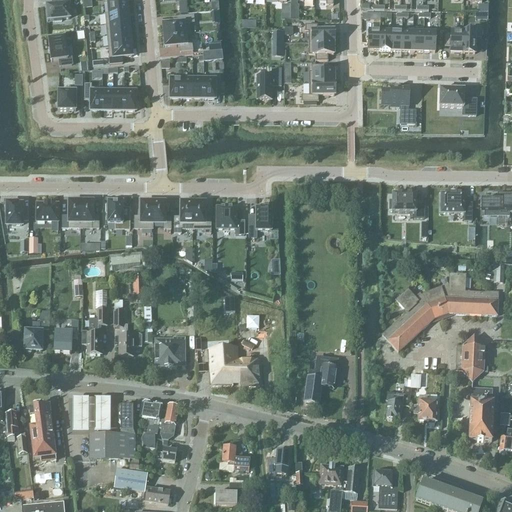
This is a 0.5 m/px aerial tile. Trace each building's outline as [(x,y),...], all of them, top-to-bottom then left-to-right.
[(69,7),(68,0),(52,0),(53,7),(45,8),(46,22),(52,21),(53,23),(60,23),(60,21),(68,20),(67,7),(69,7)] [(82,0),(82,8),(91,8),(91,0),(82,0)] [(109,16),(128,14),(127,2),(117,3),(116,0),(103,0),(104,5),(108,5),(109,15),(109,16)] [(109,16),(109,15),(105,15),(106,27),(129,25),(129,24),(128,14),(109,16)] [(164,36),(164,37),(191,35),(190,24),(194,24),(193,17),(177,18),(177,25),(163,26),(163,28),(163,29),(164,35),(164,36)] [(106,27),(107,38),(130,36),(130,35),(129,25),(106,27)] [(317,26),(305,26),(305,33),(308,33),(308,45),(334,44),(333,32),(317,32),(317,26)] [(463,30),(462,55),(475,55),(475,39),(481,39),(482,27),(475,27),(475,30),(463,30)] [(379,29),(379,33),(380,33),(379,52),(390,53),(391,34),(391,30),(379,29)] [(462,55),(463,30),(451,29),(451,36),(445,36),(444,48),(450,48),(450,54),(462,55)] [(413,34),(413,30),(401,30),(401,34),(402,34),(401,53),(412,53),(413,34)] [(423,31),(423,35),(424,35),(423,54),(435,54),(435,31),(423,31)] [(368,52),(379,52),(380,33),(379,33),(368,33),(368,52)] [(401,34),(391,34),(390,53),(401,53),(402,34),(401,34)] [(412,53),(423,54),(424,35),(423,35),(413,34),(412,53)] [(191,35),(164,37),(164,39),(165,45),(165,46),(165,48),(179,47),(180,54),(192,52),(191,35)] [(107,38),(108,49),(131,47),(130,37),(130,36),(107,38)] [(51,63),(59,62),(60,68),(72,66),(71,59),(67,60),(64,39),(48,41),(51,63)] [(208,44),(208,53),(221,52),(221,44),(208,44)] [(308,57),(315,57),(315,63),(328,63),(328,56),(334,56),(334,44),(308,45),(308,57)] [(131,47),(108,49),(110,66),(122,65),(122,59),(132,58),(131,47)] [(309,85),(334,85),(334,73),(328,73),(328,67),(311,67),(311,73),(309,73),(309,85)] [(84,81),(93,82),(94,72),(84,71),(84,81)] [(272,102),(272,89),(281,89),(281,71),(271,71),(271,78),(257,78),(256,101),(272,102)] [(181,82),(182,82),(182,78),(170,78),(170,100),(181,100),(181,82)] [(203,78),(203,82),(203,101),(215,101),(215,91),(217,91),(217,83),(215,83),(215,78),(203,78)] [(191,101),(192,101),(192,82),(182,82),(181,82),(181,100),(191,101)] [(203,82),(192,82),(192,101),(193,101),(203,101),(203,82)] [(102,94),(102,90),(91,90),(91,85),(84,85),(84,102),(90,102),(90,112),(102,113),(102,94)] [(318,97),(334,97),(334,85),(309,85),(309,97),(302,97),(302,104),(318,103),(318,97)] [(76,112),(76,108),(82,108),(82,88),(75,88),(75,93),(58,93),(58,112),(76,112)] [(400,108),(408,108),(408,90),(398,90),(398,89),(397,89),(397,90),(394,90),(394,89),(393,89),(391,89),(391,92),(382,92),(382,107),(390,107),(390,109),(399,110),(399,108),(400,108)] [(123,90),(123,94),(124,94),(124,113),(135,113),(135,90),(123,90)] [(439,108),(439,109),(440,109),(462,109),(462,117),(476,118),(476,101),(467,101),(467,103),(463,102),(464,101),(464,92),(464,91),(463,91),(455,91),(449,91),(440,91),(440,92),(439,108)] [(102,94),(102,113),(111,113),(113,113),(113,94),(102,94)] [(124,94),(123,94),(113,94),(113,113),(114,113),(124,113),(124,94)] [(407,112),(407,126),(415,126),(415,112),(407,112)] [(440,214),(440,215),(441,215),(464,215),(464,223),(471,223),(472,205),(465,205),(465,196),(465,195),(464,195),(456,195),(456,194),(455,194),(455,195),(451,195),(451,194),(450,194),(450,195),(441,195),(441,194),(441,195),(440,214)] [(484,201),(484,213),(497,213),(497,218),(509,218),(509,213),(511,213),(511,201),(511,195),(497,195),(497,201),(484,201)] [(390,203),(389,212),(392,212),(392,213),(392,214),(393,214),(414,214),(414,220),(424,220),(424,206),(416,206),(416,197),(416,196),(415,196),(407,196),(406,196),(402,196),(401,196),(393,196),(392,196),(392,197),(392,203),(390,203)] [(62,230),(80,230),(81,203),(79,203),(78,203),(72,203),(71,203),(69,203),(68,218),(62,218),(62,230)] [(92,218),(92,214),(93,204),(90,204),(90,203),(89,203),(89,204),(83,203),(81,203),(80,230),(99,231),(99,218),(92,218)] [(107,226),(121,226),(121,232),(129,232),(129,219),(123,219),(123,205),(123,204),(122,204),(108,204),(108,203),(108,204),(108,206),(106,206),(106,214),(108,214),(107,226)] [(36,223),(58,223),(58,205),(50,205),(50,204),(49,204),(45,204),(44,204),(44,205),(36,205),(36,223)] [(152,225),(153,204),(151,204),(150,204),(144,204),(143,204),(141,204),(140,218),(134,218),(134,231),(153,231),(153,225),(152,225)] [(152,225),(153,225),(164,225),(164,231),(171,231),(171,219),(164,219),(165,204),(162,204),(161,204),(155,204),(153,204),(152,225)] [(181,231),(192,231),(193,204),(191,204),(190,204),(184,204),(183,204),(181,204),(180,219),(174,219),(174,235),(181,235),(181,231)] [(193,204),(192,231),(204,231),(204,235),(211,236),(211,219),(204,219),(205,204),(202,204),(201,204),(195,204),(193,204)] [(7,205),(7,227),(22,227),(22,223),(28,223),(28,210),(22,210),(22,206),(17,206),(17,205),(7,205)] [(225,209),(216,209),(216,231),(235,231),(235,237),(244,237),(244,223),(236,223),(236,209),(228,209),(227,209),(225,209)] [(273,211),(271,211),(271,210),(271,209),(270,209),(261,209),(260,209),(260,210),(256,210),(256,220),(249,220),(248,240),(256,240),(256,233),(271,233),(271,219),(273,219),(273,211)] [(132,247),(140,247),(139,233),(131,233),(132,247)] [(37,240),(29,240),(29,256),(37,256),(37,240)] [(184,247),(184,259),(193,259),(193,247),(184,247)] [(111,260),(111,267),(140,264),(139,257),(111,260)] [(494,285),(503,285),(504,267),(490,266),(490,273),(494,273),(494,285)] [(432,293),(441,318),(448,316),(497,318),(498,294),(484,293),(484,294),(470,293),(465,292),(466,277),(449,276),(448,287),(442,286),(441,289),(432,293)] [(133,278),(134,298),(143,297),(142,277),(133,278)] [(81,297),(80,280),(72,280),(73,297),(81,297)] [(441,318),(432,293),(422,296),(419,294),(415,299),(408,291),(395,303),(406,315),(392,327),(382,336),(398,354),(434,321),(441,318)] [(87,336),(87,335),(85,334),(82,334),(82,333),(81,333),(81,347),(87,347),(87,357),(101,357),(101,336),(100,336),(100,328),(106,328),(106,311),(106,294),(95,294),(95,311),(97,311),(97,322),(90,322),(90,336),(87,336)] [(31,333),(25,332),(24,352),(41,353),(42,332),(49,332),(49,314),(40,313),(39,325),(32,324),(31,333)] [(119,359),(133,359),(133,349),(141,349),(141,337),(140,337),(139,336),(135,336),(133,337),(132,337),(132,338),(127,338),(127,329),(122,329),(122,313),(113,313),(113,330),(119,330),(119,338),(119,359)] [(246,330),(258,331),(259,318),(246,318),(246,330)] [(55,340),(54,354),(71,355),(71,341),(78,341),(78,323),(72,322),(71,334),(55,333),(55,340)] [(154,334),(154,369),(185,369),(185,343),(185,341),(162,341),(162,334),(154,334)] [(461,373),(472,385),(483,375),(488,375),(488,369),(484,369),(485,354),(489,354),(489,349),(483,349),(474,338),(462,348),(457,348),(456,372),(461,373)] [(237,350),(207,352),(209,388),(232,388),(232,385),(239,386),(239,388),(262,388),(260,362),(252,362),(252,360),(237,361),(237,350)] [(334,391),(338,361),(320,359),(317,376),(308,375),(304,404),(318,407),(321,389),(334,391)] [(412,376),(411,389),(427,389),(428,374),(419,374),(419,376),(412,376)] [(404,396),(387,394),(386,403),(388,403),(385,420),(387,420),(388,422),(392,423),(393,421),(399,422),(400,417),(402,417),(403,408),(409,409),(411,389),(405,388),(404,396)] [(491,443),(493,405),(492,405),(492,391),(486,390),(472,390),(471,404),(470,404),(468,442),(491,443)] [(418,408),(414,408),(414,417),(418,417),(418,422),(428,423),(428,426),(435,426),(435,423),(436,423),(437,403),(437,397),(429,397),(429,398),(419,397),(419,402),(418,402),(418,408)] [(72,399),(72,433),(110,432),(110,399),(72,399)] [(158,431),(160,421),(162,409),(163,408),(160,405),(159,406),(155,405),(153,407),(152,407),(151,407),(149,404),(145,403),(145,402),(141,404),(142,405),(139,419),(148,421),(147,425),(148,427),(147,434),(142,437),(143,449),(144,449),(155,451),(155,436),(157,437),(158,431)] [(33,460),(55,458),(56,458),(49,406),(42,407),(33,408),(29,409),(30,416),(34,416),(35,427),(29,428),(33,460)] [(89,436),(89,463),(121,462),(121,461),(135,462),(135,408),(129,408),(129,406),(127,406),(126,406),(125,408),(120,408),(120,436),(89,436)] [(160,421),(158,431),(161,431),(160,435),(158,435),(157,442),(168,442),(169,437),(173,438),(176,425),(178,424),(179,421),(177,419),(179,409),(167,406),(165,421),(160,421)] [(17,414),(14,414),(14,413),(12,412),(9,412),(7,414),(7,415),(5,415),(7,439),(7,443),(14,443),(14,430),(18,430),(17,414)] [(499,427),(509,428),(510,416),(500,415),(499,427)] [(505,455),(506,454),(511,455),(511,431),(507,431),(506,437),(501,436),(498,453),(500,454),(501,454),(501,455),(505,455)] [(27,456),(25,439),(17,440),(19,456),(27,456)] [(234,466),(234,470),(249,471),(249,462),(242,461),(242,455),(236,454),(236,449),(223,448),(221,465),(234,466)] [(175,465),(177,452),(164,450),(163,456),(158,455),(156,462),(161,463),(175,465)] [(277,453),(275,470),(281,470),(281,477),(287,477),(289,454),(277,453)] [(234,466),(221,465),(219,465),(219,471),(221,472),(233,473),(234,470),(234,466)] [(341,505),(342,494),(343,484),(342,484),(344,468),(320,466),(318,486),(335,488),(335,492),(330,491),(328,511),(340,511),(341,505)] [(343,484),(342,494),(353,495),(353,486),(359,486),(360,470),(348,469),(346,484),(343,484)] [(116,471),(114,488),(113,490),(144,494),(145,491),(146,485),(147,475),(116,471)] [(374,472),(372,488),(372,489),(379,489),(378,511),(393,511),(396,511),(398,489),(393,489),(393,473),(374,472)] [(423,482),(421,488),(415,503),(441,511),(479,511),(482,504),(423,482)] [(242,488),(229,488),(229,494),(215,494),(215,507),(236,507),(236,495),(242,495),(242,488)] [(142,503),(145,503),(169,507),(170,499),(172,497),(173,493),(171,491),(159,490),(159,492),(147,490),(146,496),(143,496),(142,503)] [(500,501),(495,511),(511,511),(511,502),(510,502),(509,504),(500,501)] [(351,502),(350,511),(366,511),(367,503),(351,502)]
